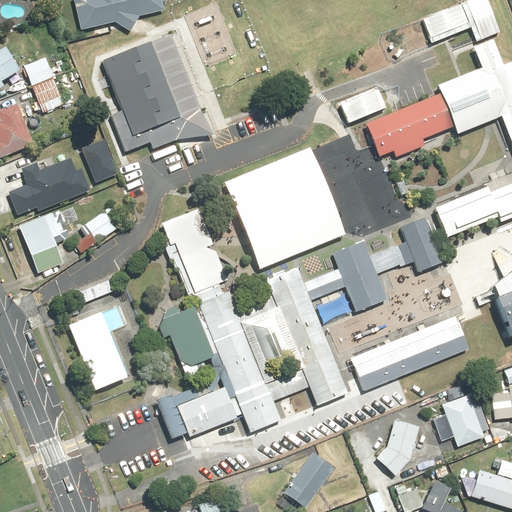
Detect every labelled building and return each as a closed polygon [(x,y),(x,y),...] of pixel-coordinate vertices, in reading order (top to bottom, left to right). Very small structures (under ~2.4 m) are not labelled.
[(74,0),(82,29),(115,21),(130,30),(138,14),(162,9),(159,0),(74,0)] [(485,0),(467,0),(422,18),(431,42),(469,27),(475,43),(499,33),(485,0)] [(422,22),(384,37),(391,55),(429,40),(422,22)] [(210,130),(167,33),(102,61),(116,105),(106,109),(124,147),(143,138),(150,148),(169,138),(210,130)] [(511,60),(504,64),(495,42),(474,50),(482,69),(440,86),(459,133),(503,116),(511,138),(511,178),(435,209),(446,237),(499,216),(501,221),(511,216),(511,60)] [(0,89),(2,88),(0,85),(0,82),(17,72),(3,48),(0,49),(0,89)] [(34,89),(55,81),(47,59),(25,67),(34,89)] [(55,81),(34,89),(44,116),(66,108),(55,81)] [(341,106),(347,122),(385,106),(378,90),(341,106)] [(442,93),(367,124),(381,157),(394,152),(396,156),(425,144),(423,140),(456,126),(442,93)] [(0,157),(32,144),(15,104),(0,109),(0,157)] [(79,145),(91,179),(111,172),(99,138),(79,145)] [(312,149),(225,183),(259,269),(347,233),(312,149)] [(4,189),(15,217),(84,190),(69,153),(23,171),(27,180),(4,189)] [(76,246),(82,255),(124,226),(111,207),(80,229),(87,238),(76,246)] [(274,294),(238,309),(230,290),(223,293),(219,283),(225,280),(196,209),(158,224),(187,296),(194,293),(251,432),(281,419),(274,401),(311,387),(318,406),(348,394),(311,300),(346,286),(357,312),(386,300),(376,275),(416,259),(420,269),(442,260),(424,216),(402,225),(408,239),(368,255),(363,243),(333,255),(339,268),(304,282),(295,260),(265,272),(274,294)] [(50,214),(17,228),(37,275),(62,265),(51,240),(59,237),(50,214)] [(511,275),(494,287),(511,330),(511,275)] [(113,279),(68,299),(73,308),(117,288),(113,279)] [(195,308),(165,321),(185,367),(215,354),(195,308)] [(104,311),(69,324),(95,391),(129,378),(104,311)] [(458,316),(352,357),(364,390),(471,349),(458,316)] [(145,331),(128,331),(129,349),(145,349),(145,331)] [(220,376),(156,403),(171,440),(189,433),(191,438),(238,419),(220,376)] [(467,396),(441,406),(456,448),(483,439),(467,396)] [(408,463),(418,428),(392,421),(385,449),(375,458),(394,477),(408,463)] [(304,509),(332,470),(309,454),(281,494),(304,509)] [(511,481),(478,471),(470,498),(511,510),(511,481)] [(459,511),(442,503),(448,489),(433,482),(419,510),(423,511),(459,511)] [(381,492),(370,497),(376,511),(383,511),(389,510),(381,492)] [(226,511),(221,497),(197,506),(198,511),(226,511)]
